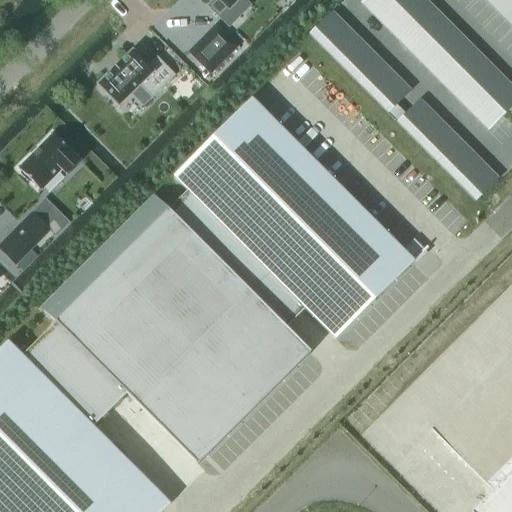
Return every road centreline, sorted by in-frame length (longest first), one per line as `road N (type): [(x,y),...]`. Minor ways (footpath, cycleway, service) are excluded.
road 1 (unclassified): [(202,511),(511,208)]
road 2 (unclassified): [(0,85),(86,0)]
